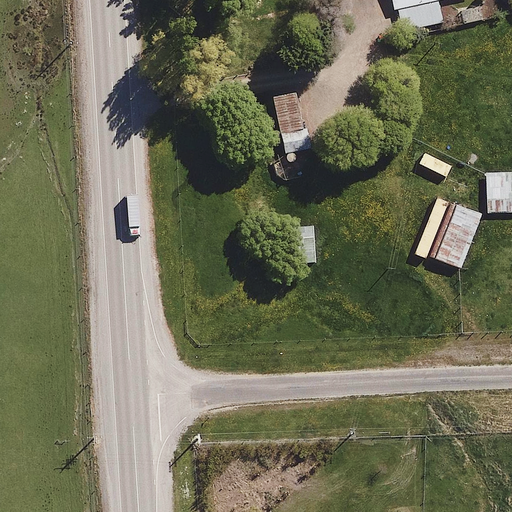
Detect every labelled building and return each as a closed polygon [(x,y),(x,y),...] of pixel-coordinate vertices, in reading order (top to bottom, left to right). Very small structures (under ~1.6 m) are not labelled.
[(391,0),(398,34),(444,25),(439,1),(444,0),(391,0)] [(479,4),(456,10),(461,27),(484,21),(479,4)] [(295,87),(266,92),(273,139),(302,134),(295,87)] [(511,170),(482,171),(484,214),(511,213),(511,170)] [(482,217),(447,203),(427,255),(462,269),(482,217)]
